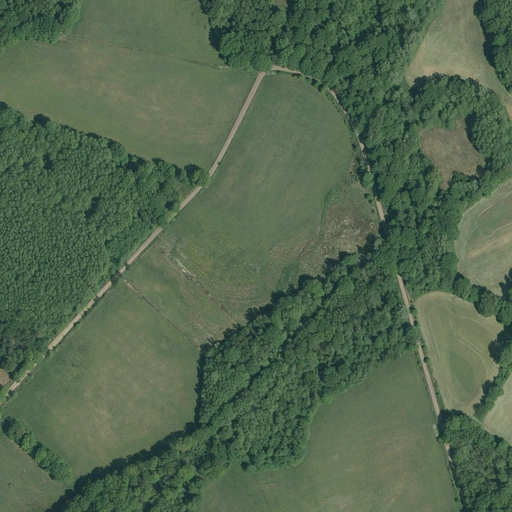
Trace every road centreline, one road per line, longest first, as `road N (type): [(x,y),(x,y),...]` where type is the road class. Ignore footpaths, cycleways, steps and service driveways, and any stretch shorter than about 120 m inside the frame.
road 1 (track): [(465,511),(359,137),(321,80),(266,68)]
road 2 (track): [(0,403),(204,182),(266,68)]
